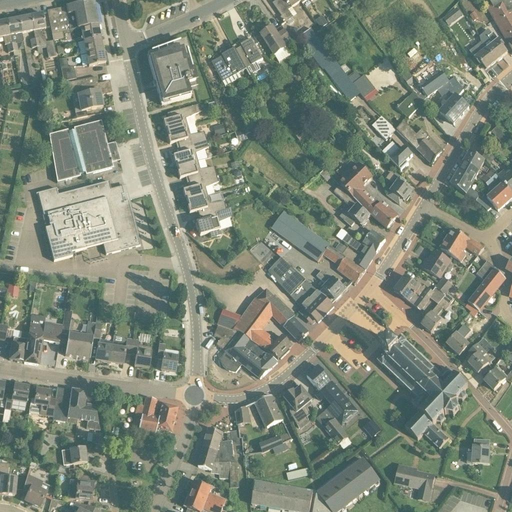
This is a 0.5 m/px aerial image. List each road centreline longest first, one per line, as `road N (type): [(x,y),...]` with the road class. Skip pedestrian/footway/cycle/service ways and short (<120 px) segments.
road 1 (residential): [(194,395),(186,267),(145,144),(125,45)]
road 2 (residential): [(194,395),(242,398),(264,390),(371,288)]
road 3 (residential): [(511,435),(371,288)]
road 4 (residential): [(194,395),(0,371)]
road 5 (residential): [(424,207),(479,115),(511,78)]
road 6 (residential): [(155,511),(188,432),(194,395)]
